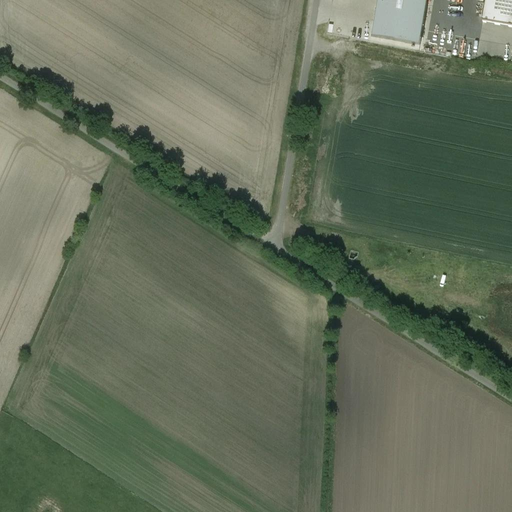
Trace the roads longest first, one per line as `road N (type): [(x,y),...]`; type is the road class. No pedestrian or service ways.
road 1 (unclassified): [(0,77),(275,250)]
road 2 (unclassified): [(275,250),(511,393)]
road 3 (unclassified): [(315,0),(275,250)]
